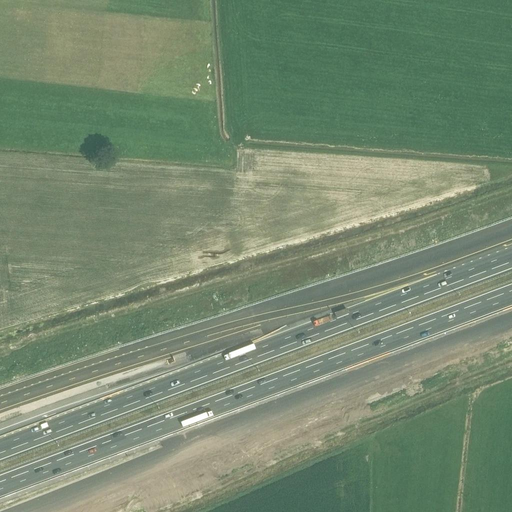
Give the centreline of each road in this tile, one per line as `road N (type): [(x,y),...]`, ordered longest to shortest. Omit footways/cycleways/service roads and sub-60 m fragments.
road 1 (motorway): [(445,279),(0,446)]
road 2 (motorway): [(445,279),(316,302),(0,405)]
road 3 (motorway): [(0,486),(424,340)]
road 4 (motorway): [(25,511),(424,340)]
